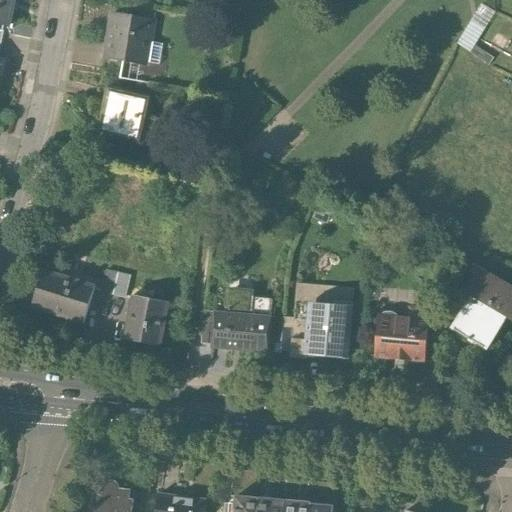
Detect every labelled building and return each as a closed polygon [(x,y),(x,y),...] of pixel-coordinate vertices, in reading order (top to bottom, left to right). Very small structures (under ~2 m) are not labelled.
[(0,0),(0,20),(25,27),(31,0),(0,0)] [(167,15),(123,6),(113,54),(157,63),(167,15)] [(485,24),(474,18),(467,32),(461,43),(473,48),(485,24)] [(0,60),(0,96),(10,98),(17,65),(0,60)] [(159,98),(118,89),(108,132),(149,141),(159,98)] [(0,96),(0,131),(2,132),(10,98),(0,96)] [(480,298),(462,331),(499,351),(511,327),(511,276),(498,269),(498,271),(485,264),(469,292),(480,298)] [(106,281),(56,267),(44,307),(94,321),(106,281)] [(118,267),(113,289),(136,295),(141,272),(118,267)] [(179,297),(145,291),(138,334),(172,340),(179,297)] [(362,305),(319,302),(315,355),(358,359),(362,305)] [(420,319),(391,316),(387,355),(435,360),(440,307),(421,305),(420,319)] [(225,309),(215,309),(212,342),(222,343),(225,312),(225,309)] [(222,343),(222,345),(279,350),(282,317),(225,312),(222,343)] [(132,487),(121,486),(122,483),(121,481),(120,479),(116,477),(112,477),(109,478),(107,481),(106,484),(106,490),(101,489),(97,511),(132,511),(134,501),(130,501),(132,487)] [(160,494),(157,511),(204,511),(206,501),(160,494)] [(262,511),(264,496),(239,494),(239,499),(237,511),(262,511)] [(262,511),(286,511),(288,499),(264,496),(262,511)] [(237,511),(239,499),(231,498),(229,511),(237,511)] [(286,511),(311,511),(312,502),(288,499),(286,511)] [(335,511),(337,504),(312,502),(311,511),(335,511)]
